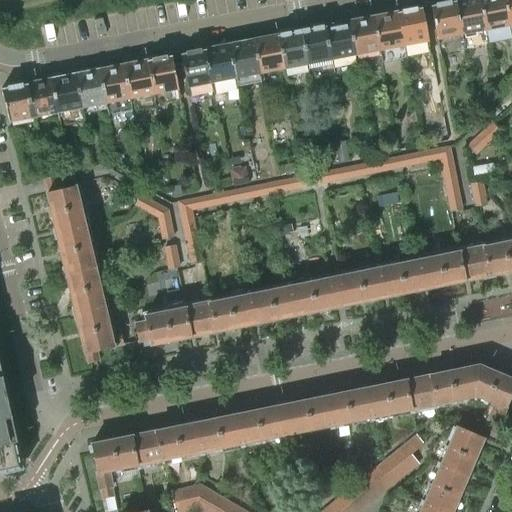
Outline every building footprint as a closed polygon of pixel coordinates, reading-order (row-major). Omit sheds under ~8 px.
[(462,34),(486,30),(480,0),(455,0),(455,1),(462,34)] [(480,0),(486,30),(509,25),(508,18),(505,0),(480,0)] [(436,39),(462,34),(455,1),(430,6),(436,39)] [(420,8),(408,10),(397,12),(403,46),(426,41),(420,8)] [(379,50),(403,46),(397,12),(386,15),(384,12),(374,14),(374,17),(373,17),(379,50)] [(355,55),(379,50),(373,17),(361,19),(360,17),(351,19),(351,21),(349,21),(355,55)] [(331,60),(355,55),(349,21),(338,24),(336,21),(328,23),(327,26),(325,26),(331,60)] [(307,64),(331,60),(325,26),(313,28),(312,26),(303,28),(302,30),(301,31),(307,64)] [(283,69),(307,64),(301,31),(290,33),(289,31),(280,32),(279,35),(277,35),(283,69)] [(259,73),(283,69),(277,35),(267,37),(265,35),(255,37),(255,40),(253,40),(259,73)] [(261,82),(259,73),(253,40),(243,42),(241,40),(231,42),(230,44),(229,45),(234,72),(235,78),(237,87),(261,82)] [(211,83),(235,78),(234,72),(229,45),(218,47),(217,45),(207,47),(207,49),(205,49),(211,83)] [(187,87),(211,83),(205,49),(180,54),(187,87)] [(171,56),(147,61),(153,94),(178,89),(171,56)] [(147,61),(145,61),(144,59),(134,61),(134,63),(123,65),(129,99),(153,94),(147,61)] [(123,65),(121,65),(120,63),(110,65),(110,68),(99,70),(105,103),(129,99),(123,65)] [(99,70),(97,70),(96,68),(87,70),(87,72),(75,74),(81,108),(105,103),(99,70)] [(75,74),(73,75),(72,73),(63,74),(63,77),(51,79),(57,112),(81,108),(75,74)] [(51,79),(50,79),(48,77),(38,79),(38,82),(27,84),(34,117),(57,112),(51,79)] [(0,89),(9,122),(34,117),(27,84),(0,89)] [(491,123),(483,131),(491,139),(499,131),(492,124),(491,123)] [(483,131),(475,138),(483,146),(491,139),(483,131)] [(475,138),(468,146),(475,154),(483,146),(475,138)] [(343,142),(332,144),(335,162),(346,159),(343,142)] [(448,147),(438,149),(440,159),(451,157),(448,147)] [(427,151),(429,161),(440,159),(438,149),(427,151)] [(417,153),(419,164),(429,161),(427,151),(417,153)] [(407,155),(409,166),(419,164),(417,153),(407,155)] [(396,158),(398,168),(409,166),(407,155),(396,158)] [(453,168),(451,157),(440,159),(442,170),(453,168)] [(386,160),(388,170),(398,168),(396,158),(386,160)] [(375,162),(377,172),(388,170),(386,160),(375,162)] [(135,176),(144,174),(142,162),(133,163),(135,176)] [(365,164),(367,174),(377,172),(375,162),(365,164)] [(355,166),(357,176),(367,174),(365,164),(355,166)] [(242,165),(229,167),(233,184),(249,181),(247,169),(242,165)] [(344,168),(346,178),(357,176),(355,166),(344,168)] [(334,170),(336,180),(346,178),(344,168),(334,170)] [(453,168),(442,170),(444,180),(455,178),(453,168)] [(323,172),(325,182),(336,180),(334,170),(323,172)] [(313,174),(315,185),(325,182),(323,172),(313,174)] [(303,176),(305,187),(315,185),(313,174),(303,176)] [(292,179),(294,189),(305,187),(303,176),(292,179)] [(455,178),(444,180),(446,191),(457,188),(455,178)] [(282,181),(284,191),(294,189),(292,179),(282,181)] [(271,183),(274,193),(284,191),(282,181),(271,183)] [(472,195),(483,193),(481,182),(470,185),(472,195)] [(261,185),(263,195),(274,193),(271,183),(261,185)] [(172,186),(173,195),(173,196),(182,194),(180,185),(172,186)] [(251,187),(253,197),(263,195),(261,185),(251,187)] [(240,189),(242,200),(253,197),(251,187),(240,189)] [(47,194),(56,235),(85,228),(75,188),(47,194)] [(457,188),(446,191),(448,201),(459,199),(457,188)] [(230,191),(232,202),(242,200),(240,189),(230,191)] [(220,193),(222,204),(232,202),(230,191),(220,193)] [(209,195),(211,206),(222,204),(220,193),(209,195)] [(485,204),(483,193),(472,195),(475,206),(485,204)] [(199,198),(201,208),(211,206),(209,195),(199,198)] [(135,205),(144,210),(149,201),(140,196),(135,205)] [(201,208),(199,198),(188,200),(191,210),(201,208)] [(450,211),(461,209),(459,199),(448,201),(450,211)] [(177,202),(180,213),(191,210),(188,200),(177,202)] [(149,201),(144,210),(154,215),(159,206),(149,201)] [(159,206),(154,215),(157,217),(158,218),(168,216),(167,211),(159,206)] [(191,210),(180,213),(182,223),(193,221),(191,210)] [(168,216),(158,218),(160,228),(170,226),(168,216)] [(193,221),(182,223),(184,233),(195,231),(193,221)] [(172,237),(170,226),(160,228),(162,239),(172,237)] [(94,268),(85,228),(56,235),(66,275),(94,268)] [(195,231),(184,233),(186,244),(197,241),(195,231)] [(197,241),(186,244),(188,254),(199,252),(197,241)] [(511,241),(499,244),(505,272),(511,271),(511,241)] [(465,281),(505,272),(499,244),(459,252),(465,281)] [(163,248),(166,259),(176,257),(174,246),(163,248)] [(201,262),(199,252),(188,254),(190,265),(201,262)] [(425,289),(465,281),(459,252),(419,260),(425,289)] [(179,267),(176,257),(166,259),(168,269),(179,267)] [(419,260),(379,269),(384,297),(425,289),(419,260)] [(66,275),(76,315),(104,308),(94,268),(66,275)] [(330,279),(336,307),(343,305),(384,297),(379,269),(338,277),(330,279)] [(336,307),(330,279),(289,287),(295,315),(336,307)] [(254,323),(295,315),(289,287),(248,295),(254,323)] [(214,332),(254,323),(248,295),(208,303),(214,332)] [(191,337),(214,332),(208,303),(185,308),(191,337)] [(110,336),(104,308),(76,315),(87,364),(99,361),(96,351),(123,345),(120,333),(110,336)] [(150,345),(191,337),(185,308),(144,316),(145,322),(134,324),(138,341),(149,339),(150,345)] [(505,409),(511,392),(511,380),(478,365),(469,367),(475,396),(494,404),(483,429),(494,434),(505,409)] [(429,376),(435,404),(475,396),(469,367),(429,376)] [(0,473),(21,469),(15,442),(16,442),(10,414),(9,415),(7,406),(3,388),(1,379),(2,379),(0,370),(0,473)] [(405,380),(411,409),(435,404),(429,376),(405,380)] [(365,389),(371,417),(411,409),(405,380),(365,389)] [(325,397),(331,425),(371,417),(365,389),(325,397)] [(235,415),(241,443),(331,425),(325,397),(235,415)] [(195,423),(201,452),(241,443),(235,415),(195,423)] [(154,431),(160,460),(201,452),(195,423),(154,431)] [(456,428),(439,466),(466,477),(482,439),(456,428)] [(154,431),(131,436),(137,465),(160,460),(154,431)] [(416,435),(408,442),(415,451),(423,444),(416,435)] [(137,465),(131,436),(90,444),(101,499),(113,497),(108,471),(137,465)] [(408,442),(400,448),(407,457),(411,454),(415,451),(408,442)] [(400,448),(392,455),(399,464),(405,459),(407,457),(400,448)] [(411,454),(407,457),(405,459),(412,468),(418,463),(411,454)] [(391,470),(392,469),(398,464),(399,464),(392,455),(384,461),(391,470)] [(412,468),(405,459),(399,464),(398,464),(406,473),(412,468)] [(384,461),(375,468),(383,477),(386,474),(391,470),(384,461)] [(400,478),(406,473),(398,464),(392,469),(400,478)] [(450,511),(466,477),(439,466),(423,504),(441,511),(450,511)] [(374,483),(380,479),(383,477),(375,468),(367,474),(374,483)] [(392,469),(391,470),(386,474),(393,483),(400,478),(392,469)] [(367,474),(359,481),(366,490),(367,489),(373,484),(374,483),(367,474)] [(386,474),(383,477),(380,479),(387,488),(393,483),(386,474)] [(381,493),(387,488),(380,479),(374,483),(373,484),(381,493)] [(351,488),(358,496),(361,494),(366,490),(359,481),(351,488)] [(375,499),(381,493),(373,484),(367,489),(375,499)] [(204,488),(199,485),(190,487),(193,499),(198,498),(204,488)] [(190,487),(180,490),(183,502),(188,500),(193,499),(190,487)] [(213,493),(204,488),(198,498),(205,502),(207,503),(213,493)] [(351,488),(343,494),(350,502),(355,499),(358,496),(351,488)] [(367,489),(366,490),(361,494),(369,504),(375,499),(367,489)] [(170,492),(173,504),(181,502),(183,502),(180,490),(170,492)] [(222,498),(213,493),(207,503),(212,506),(216,509),(222,498)] [(342,509),(348,504),(350,502),(343,494),(335,501),(342,509)] [(361,494),(358,496),(355,499),(362,509),(369,504),(361,494)] [(191,511),(195,510),(198,498),(193,499),(188,500),(191,511)] [(195,510),(198,511),(199,511),(205,502),(198,498),(195,510)] [(216,509),(219,510),(221,511),(225,511),(231,503),(222,498),(216,509)] [(358,511),(362,509),(355,499),(350,502),(348,504),(354,511),(358,511)] [(183,502),(181,502),(182,511),(188,511),(191,511),(188,500),(183,502)] [(335,501),(327,507),(330,511),(338,511),(342,509),(335,501)] [(182,511),(181,502),(173,504),(174,511),(182,511)] [(208,511),(212,506),(207,503),(205,502),(199,511),(208,511)] [(237,511),(240,509),(231,503),(225,511),(237,511)]
